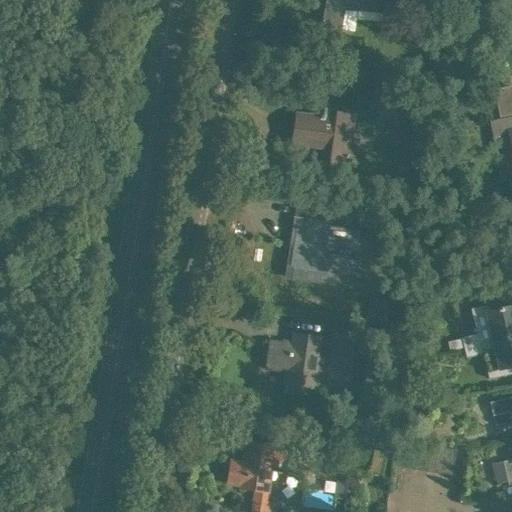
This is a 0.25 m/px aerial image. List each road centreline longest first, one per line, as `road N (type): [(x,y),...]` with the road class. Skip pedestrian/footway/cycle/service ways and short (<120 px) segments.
road 1 (primary): [(91,511),(171,0)]
road 2 (residential): [(149,511),(228,0)]
